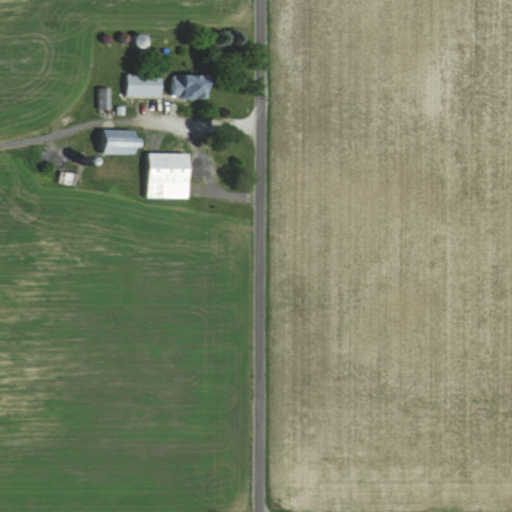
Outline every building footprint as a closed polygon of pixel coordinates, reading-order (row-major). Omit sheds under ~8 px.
[(145,38),(135,35),(132,46),(141,49),(145,38)] [(203,75),(170,75),(170,99),(203,99),(203,75)] [(96,93),(96,109),(106,109),(106,93),(96,93)] [(134,155),(134,130),(99,130),(99,155),(134,155)] [(186,154),(144,154),(144,198),(186,198),(186,154)]
